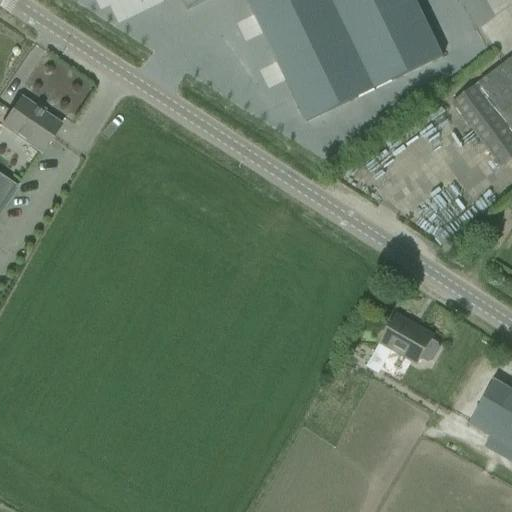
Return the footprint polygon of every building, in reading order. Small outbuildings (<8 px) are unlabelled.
[(414,0),(184,0),(188,8),(205,0),(246,0),(306,124),(442,59),(414,0)] [(511,60),(453,104),(500,169),(511,160),(511,60)] [(40,155),(49,143),(51,139),(60,126),(20,99),(9,116),(1,128),(40,155)] [(0,206),(14,186),(0,176),(0,206)] [(511,208),(510,208),(501,224),(511,229),(511,208)] [(437,345),(430,341),(432,338),(396,317),(380,345),(416,366),(420,359),(427,363),(432,361),(438,351),(437,345)] [(511,392),(494,382),(482,403),(468,426),(511,451),(511,392)]
